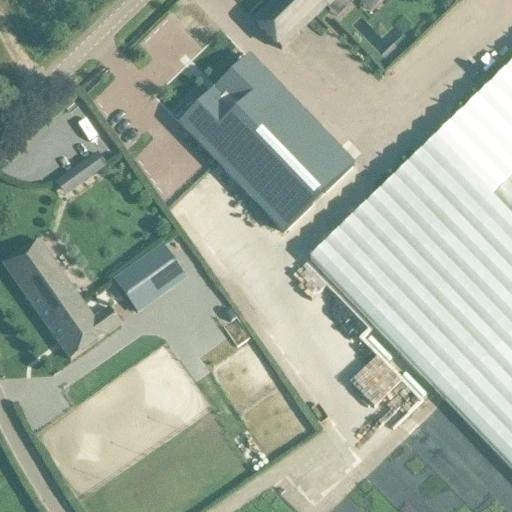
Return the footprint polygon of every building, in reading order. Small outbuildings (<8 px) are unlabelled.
[(277,0),(254,23),(268,37),(282,51),(297,36),(334,0),(360,0),(364,4),(368,0),(277,0)] [(511,64),(434,140),(310,260),(511,469),(511,64)] [(259,67),(189,133),(286,234),(356,168),(259,67)] [(97,155),(77,170),(85,182),(106,167),(97,155)] [(4,267),(71,362),(103,339),(103,338),(121,326),(110,309),(94,321),(38,242),(4,267)] [(164,248),(115,283),(138,314),(186,280),(164,248)] [(262,320),(277,334),(284,326),(291,333),(323,299),(312,289),(316,284),(305,274),(262,320)]
